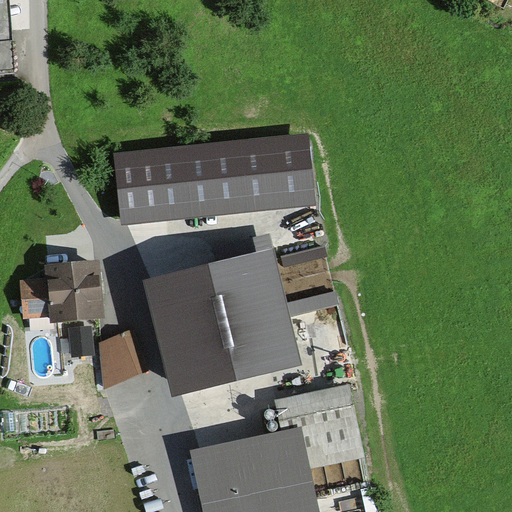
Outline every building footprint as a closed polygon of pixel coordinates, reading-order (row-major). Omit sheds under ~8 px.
[(309,142),(115,160),(122,232),(316,214),(309,142)] [(235,250),(219,254),(224,270),(240,265),(235,250)] [(97,269),(51,274),(52,282),(29,284),(33,318),(56,316),(57,327),(103,323),(97,269)] [(270,269),(149,299),(176,406),(297,376),(270,269)] [(292,318),(340,306),(336,292),(288,304),(292,318)] [(102,384),(143,376),(135,336),(95,343),(102,384)] [(346,395),(280,410),(285,437),(304,433),(312,468),(360,457),(346,395)] [(315,511),(300,438),(195,461),(205,511),(315,511)]
